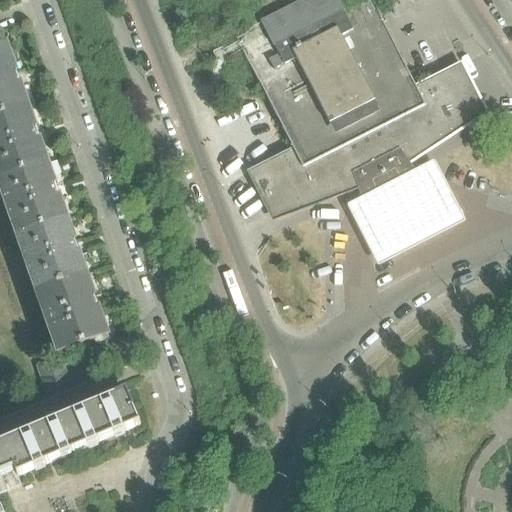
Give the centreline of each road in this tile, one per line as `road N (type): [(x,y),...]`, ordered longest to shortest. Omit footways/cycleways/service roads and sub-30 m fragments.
road 1 (residential): [(36,0),(165,359),(176,412),(143,511)]
road 2 (tertiary): [(142,0),(270,338),(304,405)]
road 3 (tertiary): [(511,249),(438,277),(392,306),(304,405)]
